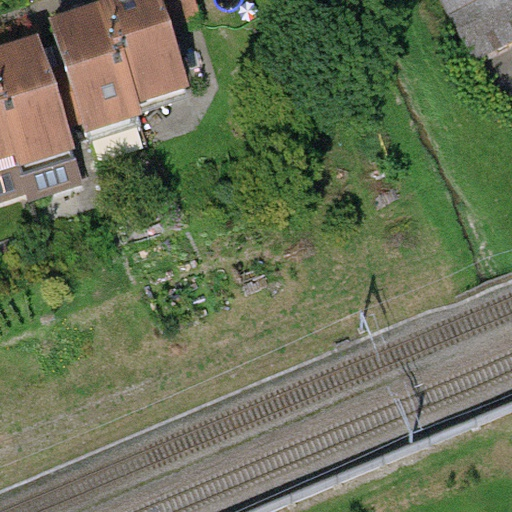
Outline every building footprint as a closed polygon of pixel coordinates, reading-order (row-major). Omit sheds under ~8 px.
[(190,102),(158,0),(139,0),(101,12),(105,22),(135,120),(190,102)] [(511,0),(447,0),(472,62),(511,45),(511,0)] [(138,131),(135,120),(105,22),(55,38),(89,147),(138,131)] [(37,58),(0,70),(0,112),(20,173),(24,187),(74,170),(37,58)] [(0,179),(20,173),(0,112),(0,179)]
